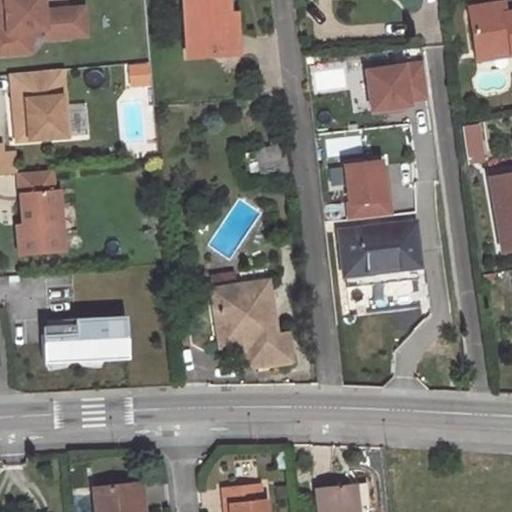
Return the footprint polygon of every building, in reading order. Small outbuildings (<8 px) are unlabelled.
[(0,0),(0,54),(29,52),(27,31),(43,29),(44,39),(67,37),(72,30),(71,14),(64,9),(43,10),(41,0),(0,0)] [(225,51),(223,15),(229,14),(227,0),(182,0),(186,57),(225,54),(225,51)] [(83,7),(64,9),(71,14),(72,30),(67,37),(85,35),(83,7)] [(474,54),(509,49),(510,56),(511,55),(511,13),(504,15),(503,8),(468,14),(474,54)] [(236,51),(235,14),(229,14),(223,15),(225,51),(236,51)] [(475,61),(510,56),(509,49),(474,54),(475,61)] [(427,97),(423,62),(365,70),(370,110),(409,105),(408,100),(427,97)] [(67,136),(61,69),(9,74),(11,92),(15,92),(19,141),(67,136)] [(480,160),(477,124),(463,125),(466,161),(480,160)] [(12,144),(0,144),(0,173),(14,173),(12,144)] [(286,170),(282,145),(269,147),(273,172),(286,170)] [(259,159),(261,174),(273,172),(269,147),(257,149),(259,159)] [(257,149),(249,151),(250,161),(259,159),(257,149)] [(341,164),(346,220),(387,216),(385,199),(381,199),(377,161),(341,164)] [(64,252),(58,190),(53,190),(51,170),(17,173),(22,224),(16,225),(18,256),(64,252)] [(511,170),(487,175),(500,249),(511,247),(511,170)] [(417,264),(412,223),(339,232),(344,273),(417,264)] [(266,288),(265,281),(236,285),(237,292),(266,288)] [(236,285),(210,290),(214,314),(219,313),(223,344),(242,342),(245,365),(288,359),(284,333),(273,335),(266,288),(237,292),(236,285)] [(214,314),(218,345),(223,344),(219,313),(214,314)] [(124,320),(42,323),(44,362),(126,358),(124,320)] [(91,480),(95,511),(142,511),(138,475),(91,480)] [(230,511),(269,511),(268,495),(260,495),(258,480),(222,484),(224,500),(229,500),(230,511)] [(319,488),(321,511),(364,511),(364,505),(360,506),(357,483),(319,488)]
